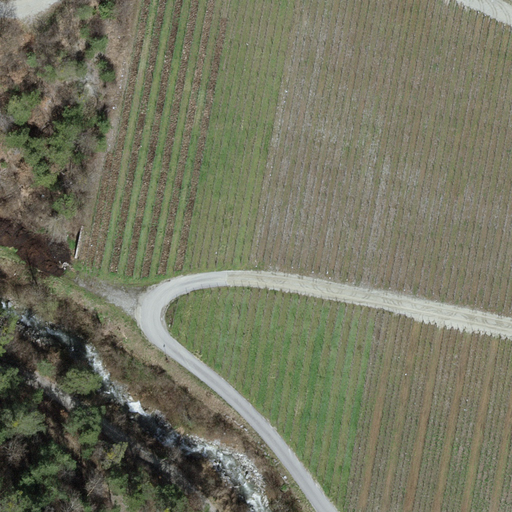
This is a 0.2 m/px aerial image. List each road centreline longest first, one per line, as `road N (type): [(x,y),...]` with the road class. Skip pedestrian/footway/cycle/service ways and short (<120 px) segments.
road 1 (track): [(145,308),(166,287),(221,278),(511,329)]
road 2 (track): [(326,511),(211,377),(155,338),(145,308)]
road 3 (track): [(205,511),(94,418),(0,369)]
